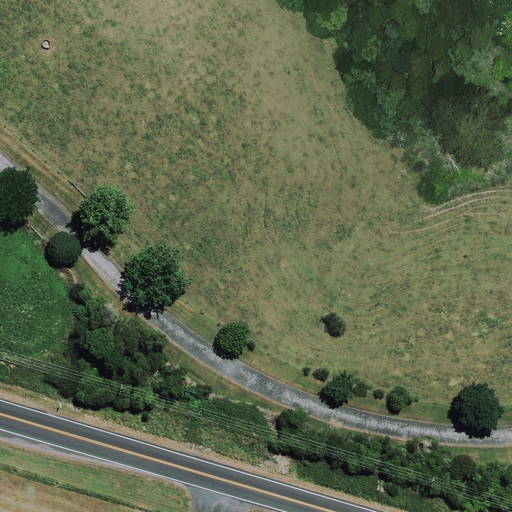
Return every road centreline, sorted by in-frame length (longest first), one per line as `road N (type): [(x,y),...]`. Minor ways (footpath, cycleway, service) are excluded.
road 1 (residential): [(511,434),(401,429),(289,399),(200,354),(0,168)]
road 2 (unclassified): [(327,511),(0,414)]
